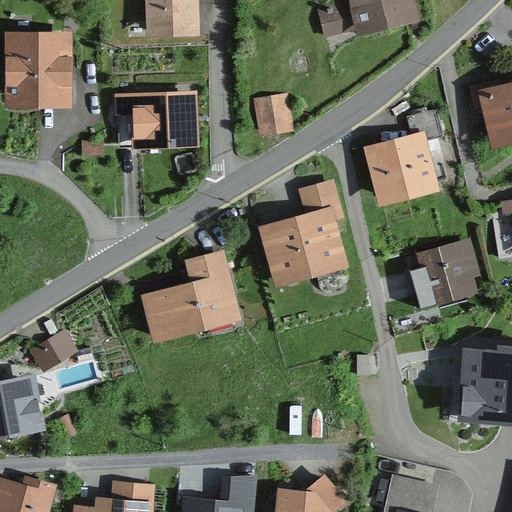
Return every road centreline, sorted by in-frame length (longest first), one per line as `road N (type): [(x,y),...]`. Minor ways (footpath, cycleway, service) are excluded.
road 1 (residential): [(336,122),(387,337),(394,417),(405,444),(468,465),(484,493),(481,511)]
road 2 (residential): [(0,465),(326,450)]
road 3 (tertiary): [(486,0),(336,122)]
road 4 (residential): [(221,0),(226,190)]
road 5 (residential): [(122,252),(51,174),(0,166)]
road 6 (tertiary): [(122,252),(0,325)]
road 7 (tertiary): [(336,122),(226,190)]
road 8 (tertiary): [(226,190),(122,252)]
